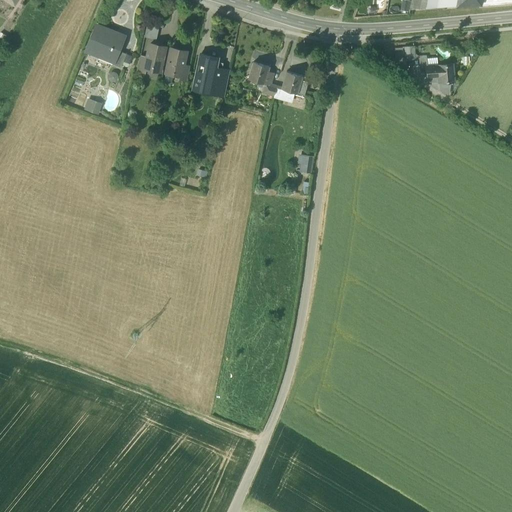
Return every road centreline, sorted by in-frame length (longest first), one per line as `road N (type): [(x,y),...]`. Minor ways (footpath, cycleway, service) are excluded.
road 1 (unclassified): [(234,511),(301,319),(333,30)]
road 2 (track): [(0,346),(263,443)]
road 3 (secondary): [(511,17),(333,30)]
road 4 (track): [(359,31),(359,42),(456,106)]
